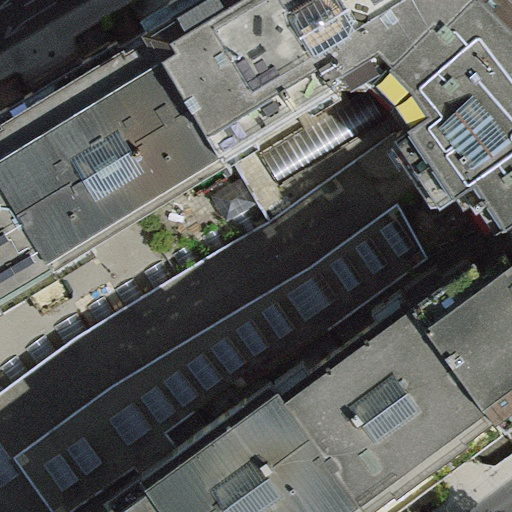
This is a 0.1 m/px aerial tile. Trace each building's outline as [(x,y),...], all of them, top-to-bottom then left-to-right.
[(193,0),(148,28),(225,155),(342,84),(335,74),(360,71),(377,80),(382,75),(438,17),(446,24),(468,0),(193,0)] [(511,0),(468,0),(446,24),(438,17),(382,75),(406,96),(396,106),(411,128),(401,133),(396,144),(434,198),(445,198),(466,183),(480,202),(490,197),(507,222),(511,218),(511,0)] [(228,159),(225,155),(148,28),(0,115),(0,170),(55,263),(228,159)] [(0,511),(105,511),(149,480),(144,472),(249,397),(256,405),(279,387),(283,392),(412,299),(446,274),(451,281),(478,262),(484,273),(511,252),(511,253),(511,218),(507,222),(490,197),(480,202),(466,183),(445,198),(434,198),(396,144),(401,133),(411,128),(396,106),(406,96),(382,75),(377,80),(360,71),(335,74),(342,84),(225,155),(228,159),(55,263),(0,296),(0,303),(1,306),(0,306),(0,511)] [(0,296),(55,263),(0,170),(0,306),(1,306),(0,303),(0,296)] [(511,253),(511,252),(484,273),(478,262),(451,281),(446,274),(412,299),(500,418),(511,408),(511,253)] [(466,442),(500,418),(412,299),(283,392),(369,511),(433,466),(466,442)] [(368,511),(369,511),(283,392),(279,387),(256,405),(249,397),(144,472),(149,480),(172,511),(368,511)] [(511,408),(500,418),(466,442),(482,466),(497,467),(511,455),(511,408)] [(450,489),(433,466),(369,511),(368,511),(433,511),(448,502),(450,489)] [(172,511),(149,480),(105,511),(172,511)]
